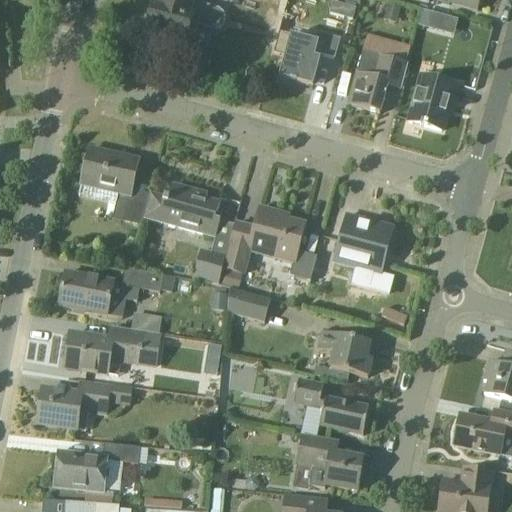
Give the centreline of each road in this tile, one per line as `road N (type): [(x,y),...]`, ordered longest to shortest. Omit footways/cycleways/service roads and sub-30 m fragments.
road 1 (residential): [(474,188),(62,78)]
road 2 (residential): [(0,370),(62,78)]
road 3 (residential): [(394,511),(444,291)]
road 4 (residential): [(474,188),(511,52)]
